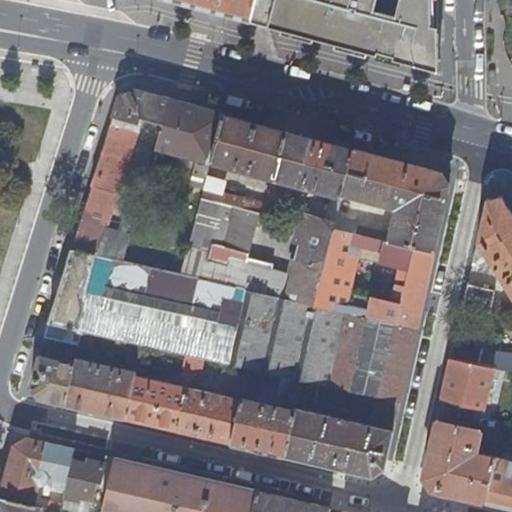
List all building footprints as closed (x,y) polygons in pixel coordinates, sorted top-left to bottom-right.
[(172,0),(253,21),(257,0),(172,0)] [(258,0),(253,21),(439,71),(438,0),(258,0)] [(163,125),(170,98),(134,88),(120,95),(72,248),(99,255),(142,119),(163,125)] [(211,162),(224,113),(195,105),(170,98),(163,125),(157,149),(206,161),(204,167),(200,165),(194,186),(204,189),(204,188),(211,162)] [(343,194),(355,148),(224,113),(211,162),(275,179),(274,180),(290,185),(288,195),(312,201),(315,191),(333,196),(326,219),(302,213),(295,241),(301,243),(294,274),(288,298),(315,304),(323,271),(328,252),(334,228),(337,217),(343,194)] [(389,241),(434,251),(449,185),(441,171),(355,148),(343,194),(389,206),(390,200),(398,202),(389,241)] [(268,204),(204,188),(204,189),(202,198),(258,213),(256,222),(263,224),(268,204)] [(494,268),(511,295),(511,211),(502,195),(487,198),(472,262),(477,262),(485,274),(494,268)] [(247,262),(248,256),(256,222),(258,213),(202,198),(189,248),(247,262)] [(334,228),(357,233),(359,222),(337,217),(334,228)] [(334,228),(328,252),(359,258),(364,235),(357,233),(334,228)] [(434,251),(389,241),(364,235),(359,258),(407,270),(403,289),(424,294),(434,251)] [(327,386),(346,312),(315,304),(288,298),(281,297),(183,274),(124,261),(99,255),(72,248),(61,283),(49,322),(84,330),(96,333),(143,343),(152,345),(188,354),(197,356),(205,358),(250,368),(261,370),(296,378),(303,380),(327,386)] [(183,274),(281,297),(287,272),(271,268),(273,262),(248,256),(247,262),(189,248),(183,274)] [(328,252),(323,271),(355,278),(359,258),(328,252)] [(355,278),(323,271),(315,304),(346,312),(416,328),(420,309),(399,305),(351,294),(355,278)] [(281,297),(288,298),(294,274),(287,272),(281,297)] [(502,317),(511,310),(511,307),(510,303),(479,296),(481,287),(468,283),(462,307),(502,317)] [(403,289),(399,305),(420,309),(424,294),(403,289)] [(416,328),(346,312),(327,386),(399,402),(416,328)] [(84,330),(49,322),(45,337),(80,345),(84,330)] [(96,333),(84,330),(80,345),(80,346),(92,349),(96,333)] [(484,344),(455,338),(451,357),(479,363),(481,353),(484,344)] [(147,363),(152,345),(143,343),(138,361),(147,363)] [(511,358),(509,359),(481,353),(479,363),(494,367),(511,370),(511,358)] [(124,418),(178,431),(197,356),(188,354),(181,385),(135,374),(124,418)] [(38,399),(66,405),(76,364),(39,355),(36,367),(31,385),(38,399)] [(178,431),(231,443),(245,389),(235,386),(233,398),(198,389),(205,358),(197,356),(178,431)] [(479,363),(451,357),(441,400),(484,410),(494,367),(479,363)] [(66,405),(124,418),(135,374),(135,372),(77,359),(76,364),(66,405)] [(231,443),(285,455),(297,407),(299,396),(303,380),(296,378),(292,395),(290,394),(286,407),(254,400),(261,370),(250,368),(245,389),(231,443)] [(384,468),(399,402),(327,386),(303,380),(299,396),(374,413),(371,424),(297,407),(285,455),(372,475),(384,468)] [(482,429),(437,419),(424,477),(432,490),(485,502),(495,458),(476,453),(481,434),(482,429)] [(500,438),(501,433),(482,429),(481,434),(500,438)] [(14,445),(0,493),(0,496),(33,505),(37,484),(40,484),(43,483),(45,482),(47,478),(47,475),(46,473),(46,471),(42,468),(69,475),(72,460),(75,448),(27,437),(14,445)] [(511,508),(511,459),(496,456),(495,458),(485,502),(511,508)] [(69,475),(64,496),(80,500),(80,497),(91,500),(96,481),(100,482),(105,462),(89,457),(87,463),(72,460),(69,475)] [(257,490),(115,457),(101,511),(251,511),(253,506),(254,501),(257,490)] [(251,511),(327,511),(329,507),(257,490),(254,501),(253,506),(251,511)] [(0,511),(40,511),(42,507),(33,505),(0,496),(0,511)]
